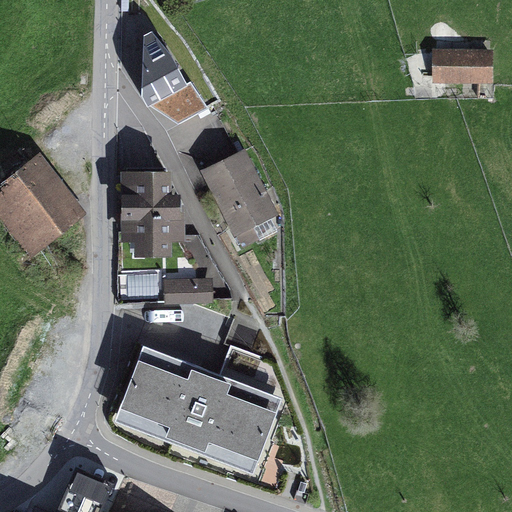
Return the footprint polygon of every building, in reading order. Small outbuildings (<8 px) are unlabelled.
[(212,98),(167,20),(143,34),(189,111),(212,98)] [(494,57),(428,56),(428,92),(493,92),(494,57)] [(245,147),(203,167),(239,241),(281,220),(245,147)] [(84,208),(38,151),(0,181),(0,214),(29,251),(84,208)] [(169,171),(124,171),(125,236),(136,236),(136,249),(170,248),(170,235),(180,235),(180,188),(170,189),(169,171)] [(211,276),(165,278),(167,302),(213,300),(211,276)] [(287,396),(142,342),(114,416),(259,470),(287,396)] [(107,511),(117,491),(69,472),(52,511),(107,511)]
